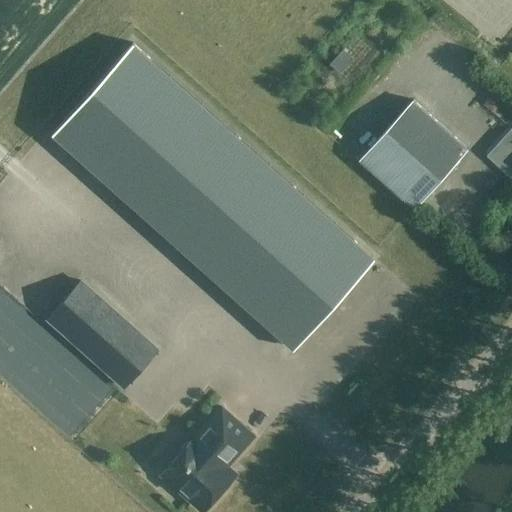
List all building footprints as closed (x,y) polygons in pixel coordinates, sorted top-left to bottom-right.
[(133,43),(52,132),(292,346),(372,257),(282,176),(133,43)] [(332,61),(342,69),(354,55),(345,47),(332,61)] [(498,109),(505,93),(494,88),(487,103),(498,109)] [(414,208),(467,148),(414,101),(361,160),(414,208)] [(511,126),(486,155),(511,178),(511,126)] [(0,302),(8,310),(19,298),(0,280),(0,302)] [(47,318),(124,386),(157,349),(81,281),(47,318)] [(221,464),(229,455),(233,459),(234,458),(254,435),(222,406),(163,472),(204,509),(234,476),(221,464)]
